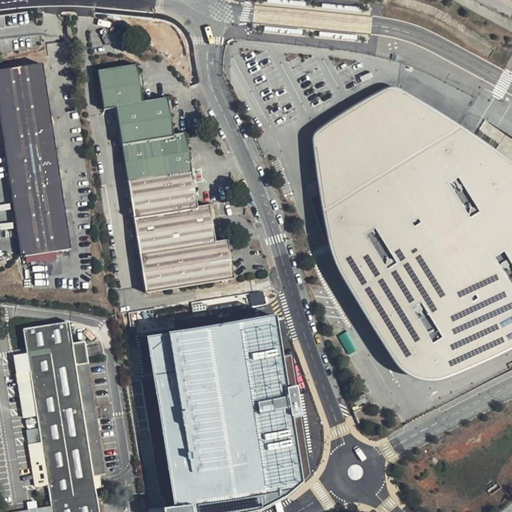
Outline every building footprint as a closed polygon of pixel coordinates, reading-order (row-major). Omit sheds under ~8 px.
[(0,61),(0,127),(19,250),(70,242),(41,56),(0,61)] [(112,105),(143,290),(231,275),(225,234),(214,236),(208,199),(193,202),(181,127),(169,129),(163,93),(138,97),(132,61),(93,67),(99,107),(112,105)] [(511,157),(476,131),(396,91),(315,135),(323,216),(354,283),(410,372),(450,385),(511,354),(511,157)] [(278,316),(150,337),(177,506),(305,486),(278,316)] [(69,320),(22,328),(27,353),(13,356),(24,417),(37,415),(39,427),(26,429),(36,485),(48,483),(52,511),(99,511),(94,475),(107,473),(86,341),(73,343),(69,320)]
